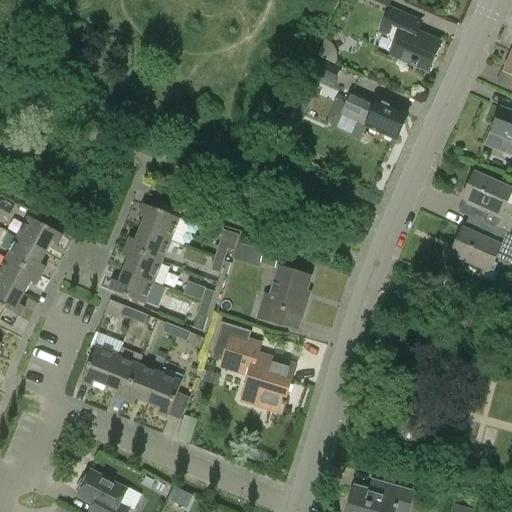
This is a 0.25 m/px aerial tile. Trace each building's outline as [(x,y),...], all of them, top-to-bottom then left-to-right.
[(392,0),(368,0),(389,9),(392,0)] [(391,55),(428,71),(439,46),(415,36),(420,23),(391,10),(381,34),(397,41),(391,55)] [(317,57),(318,58),(335,65),(336,64),(336,62),(337,61),(337,59),(337,58),(337,56),(337,55),(337,53),(336,51),(335,50),(335,48),(334,47),(333,46),(332,44),(330,43),(329,42),(328,42),(326,41),(325,40),(317,57)] [(341,67),(335,65),(318,58),(310,76),(308,75),(306,80),(326,89),(327,85),(332,87),(341,67)] [(366,128),(396,141),(408,116),(377,102),(376,104),(351,93),(341,114),(367,125),(366,128)] [(294,109),(275,149),(286,154),(305,114),(294,109)] [(511,113),(500,109),(486,147),(511,156),(511,113)] [(511,207),(507,205),(511,193),(511,190),(474,174),(457,213),(468,218),(511,237),(511,207)] [(141,230),(171,242),(180,220),(143,205),(139,215),(146,218),(141,230)] [(17,239),(46,254),(51,242),(57,245),(63,235),(29,218),(17,239)] [(511,258),(511,237),(468,218),(451,255),(489,273),(495,259),(509,265),(511,258)] [(130,239),(126,248),(163,263),(171,242),(141,230),(136,242),(130,239)] [(217,251),(226,254),(228,250),(234,252),(239,236),(224,231),(217,251)] [(17,239),(7,259),(41,277),(46,267),(40,264),(46,254),(17,239)] [(260,264),(275,269),(279,255),(249,247),(247,255),(261,259),(260,264)] [(163,263),(126,248),(123,257),(129,260),(124,272),(154,284),(163,263)] [(226,254),(217,251),(211,271),(220,274),(226,254)] [(41,277),(7,259),(0,272),(0,281),(24,294),(30,282),(37,285),(41,277)] [(285,313),(302,318),(308,301),(304,299),(310,278),(280,268),(269,305),(264,304),(259,320),(280,327),(285,313)] [(154,284),(124,272),(120,284),(113,281),(109,291),(146,306),(154,284)] [(24,294),(0,281),(0,306),(20,317),(25,308),(19,305),(24,294)] [(199,309),(209,312),(215,293),(205,290),(199,309)] [(148,317),(123,307),(111,302),(105,315),(118,321),(121,316),(144,326),(148,317)] [(209,312),(199,309),(194,328),(203,331),(209,312)] [(175,338),(178,329),(167,324),(163,333),(175,338)] [(262,345),(249,341),(251,333),(221,324),(212,355),(225,358),(223,368),(251,377),(243,401),(282,413),(296,368),(258,356),(262,345)] [(178,329),(175,338),(186,342),(190,333),(178,329)] [(106,387),(118,357),(96,349),(82,385),(92,389),(95,383),(106,387)] [(139,366),(118,357),(106,387),(117,392),(115,398),(125,402),(139,366)] [(139,366),(125,402),(135,406),(137,400),(148,404),(160,374),(139,366)] [(160,374),(148,404),(160,409),(158,415),(167,419),(182,383),(160,374)] [(190,445),(198,421),(184,416),(177,440),(190,445)] [(99,511),(127,511),(128,511),(118,506),(126,492),(90,473),(85,482),(81,480),(75,492),(79,494),(78,496),(101,508),(99,511)] [(355,489),(348,511),(407,511),(412,495),(385,487),(382,497),(355,489)]
